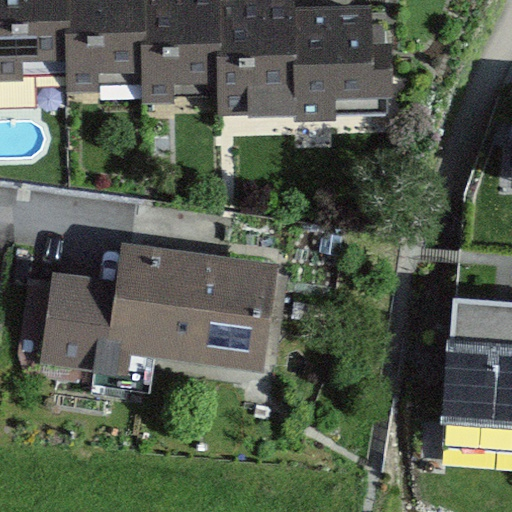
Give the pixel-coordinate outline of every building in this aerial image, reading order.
[(0,0),(0,81),(70,80),(67,0),(0,0)] [(67,0),(70,80),(70,92),(146,90),(143,0),(67,0)] [(143,0),(146,90),(146,104),(222,102),(219,0),(143,0)] [(219,0),(222,102),(222,118),(390,115),(387,8),(295,10),(294,0),(219,0)] [(57,273),(42,362),(139,379),(144,349),(284,373),(300,275),(141,248),(134,287),(57,273)] [(511,309),(452,307),(448,413),(511,415),(511,309)]
